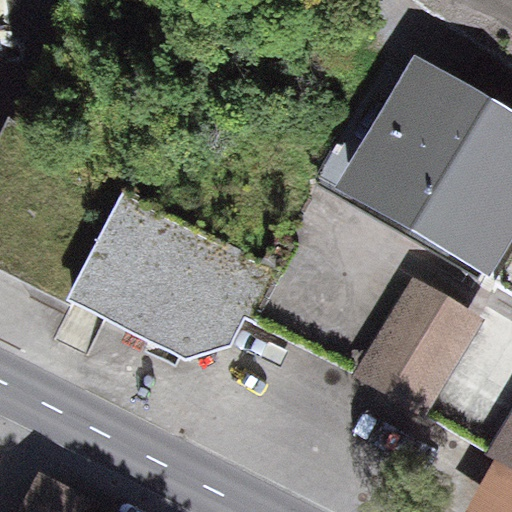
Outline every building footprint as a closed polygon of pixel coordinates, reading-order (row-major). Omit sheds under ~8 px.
[(478,283),(484,272),(418,234),(431,212),(367,175),(420,82),(386,60),(283,243),(275,238),(262,262),(128,195),(76,298),(75,297),(73,302),(185,358),(223,345),(244,303),(372,367),(365,379),(422,412),(428,400),(505,446),(498,457),(511,465),(511,323),(483,306),(469,298),(478,283)] [(484,272),(511,224),(511,161),(498,154),(504,143),(482,131),(488,121),(420,82),(367,175),(431,212),(418,234),(484,272)] [(0,139),(0,259),(75,297),(76,298),(128,195),(48,155),(52,146),(7,124),(0,139)] [(511,224),(484,272),(478,283),(469,298),(483,306),(491,291),(511,303),(511,224)] [(34,511),(86,511),(45,491),(34,511)]
